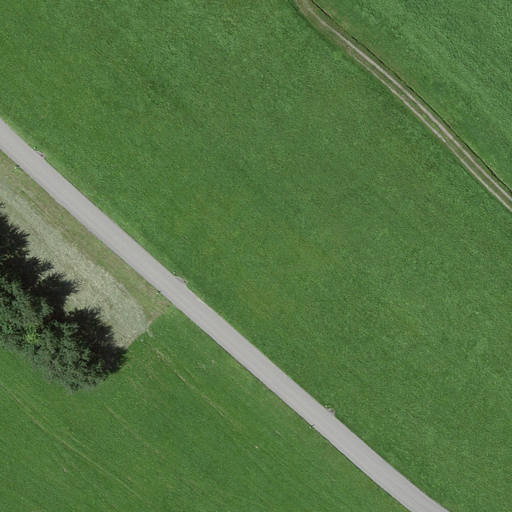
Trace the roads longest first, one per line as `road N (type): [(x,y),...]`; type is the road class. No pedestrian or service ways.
road 1 (unclassified): [(436,511),(0,133)]
road 2 (track): [(330,34),(511,196)]
